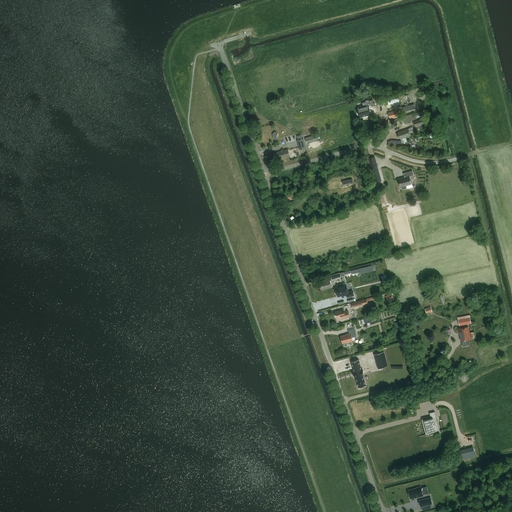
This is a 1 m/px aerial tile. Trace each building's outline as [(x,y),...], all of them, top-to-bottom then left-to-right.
[(369,107),(372,106),(371,105),(364,107),(358,109),(361,118),(371,114),(369,107)] [(396,110),(388,112),(390,118),(398,116),(396,110)] [(410,115),(396,119),(398,127),(409,124),(409,123),(412,122),(410,115)] [(399,134),(398,134),(399,137),(401,136),(401,138),(411,135),(410,132),(409,129),(399,132),(399,134)] [(298,140),(297,140),(299,150),(306,148),(304,139),(302,139),(298,140)] [(288,149),(283,150),(273,153),(274,159),(276,158),(277,160),(290,156),(288,149)] [(378,169),(372,171),(375,182),(381,181),(378,169)] [(407,177),(398,179),(401,187),(402,187),(402,188),(403,189),(404,189),(405,189),(405,188),(406,188),(406,187),(406,186),(412,184),(410,176),(414,175),(413,171),(406,173),(407,177)] [(288,201),(297,198),(295,191),(285,193),(287,199),(288,199),(288,201)] [(320,283),(322,290),(332,288),(330,280),(320,283)] [(346,285),(336,288),(338,296),(346,294),(347,297),(354,295),(353,292),(349,293),(346,285)] [(391,293),(385,297),(389,302),(394,298),(391,293)] [(366,298),(352,302),(353,307),(368,303),(366,298)] [(349,311),(343,312),(343,310),(336,312),(337,318),(342,317),(342,319),(351,317),(349,311)] [(470,317),(458,319),(459,325),(471,323),(470,317)] [(468,327),(458,329),(459,334),(460,333),(461,341),(463,340),(463,341),(462,341),(463,346),(469,345),(468,340),(467,341),(466,340),(470,339),(468,327)] [(356,336),(354,329),(348,330),(349,334),(341,336),(343,343),(353,341),(352,337),(356,336)] [(384,351),(374,354),(378,368),(388,366),(384,351)] [(359,359),(351,361),(354,372),(353,372),(354,377),(355,377),(358,388),(366,385),(363,375),(365,375),(363,370),(362,370),(359,359)] [(427,434),(440,430),(435,411),(430,413),(431,418),(424,420),(427,434)] [(473,446),(459,450),(461,460),(475,456),(473,446)] [(415,498),(424,496),(421,486),(416,487),(416,488),(408,490),(410,499),(414,498),(415,498)] [(431,497),(419,500),(421,506),(432,503),(431,497)]
